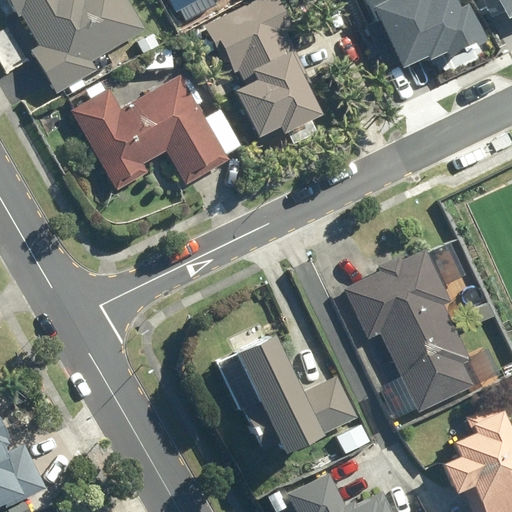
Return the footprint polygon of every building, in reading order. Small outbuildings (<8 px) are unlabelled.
[(138,31),(119,0),(0,0),(10,17),(13,16),(31,47),(23,52),(49,95),(89,71),(84,62),(138,31)] [(163,0),(169,9),(185,0),(163,0)] [(293,56),(279,30),(286,26),(272,0),(244,0),(198,24),(214,56),(218,54),(227,71),(232,68),(237,78),(221,86),(246,133),(266,123),(270,130),(309,110),(284,61),(293,56)] [(63,112),(108,192),(139,174),(134,165),(159,152),(178,186),(220,162),(172,77),(112,111),(101,91),(63,112)] [(511,126),(502,132),(511,149),(511,126)] [(475,248),(490,239),(471,204),(454,213),(472,249),(475,248)] [(490,239),(475,248),(483,263),(511,248),(511,236),(508,230),(490,239)] [(373,332),(411,410),(467,384),(457,363),(465,359),(438,304),(445,301),(420,248),(338,287),(361,337),(373,332)] [(479,302),(457,312),(463,326),(486,315),(479,302)] [(293,393),(264,333),(224,352),(249,403),(237,408),(256,449),(268,443),(273,452),(307,436),(308,439),(351,418),(330,375),(293,393)] [(453,483),(465,511),(511,511),(511,462),(494,420),(498,419),(490,401),(459,415),(460,418),(456,420),(460,428),(438,438),(444,452),(427,459),(440,488),(453,483)] [(0,505),(39,487),(18,441),(6,447),(0,434),(0,505)] [(387,511),(377,489),(359,498),(359,496),(338,505),(323,473),(280,493),(288,511),(387,511)] [(30,511),(50,501),(45,489),(6,507),(8,511),(30,511)] [(282,505),(274,490),(260,496),(268,511),(282,505)]
